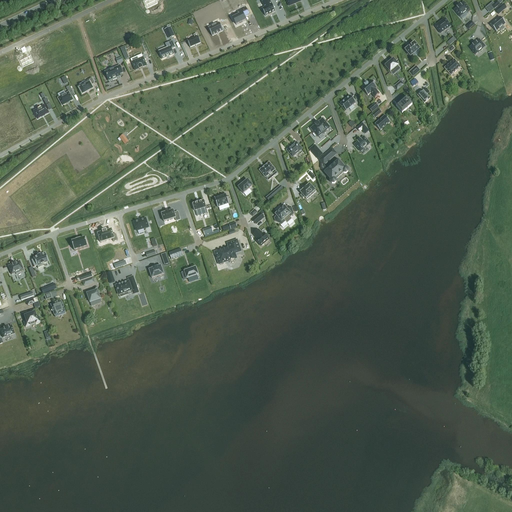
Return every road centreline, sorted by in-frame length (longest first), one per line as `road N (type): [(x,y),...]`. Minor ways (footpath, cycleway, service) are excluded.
road 1 (residential): [(446,0),(227,179),(0,255)]
road 2 (residential): [(0,155),(105,97),(338,0)]
road 3 (residential): [(112,0),(0,53)]
